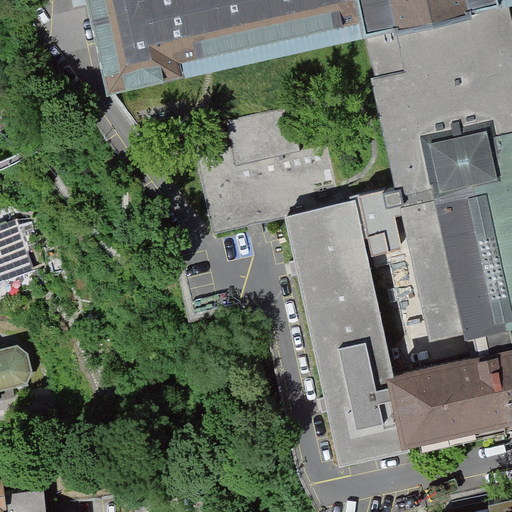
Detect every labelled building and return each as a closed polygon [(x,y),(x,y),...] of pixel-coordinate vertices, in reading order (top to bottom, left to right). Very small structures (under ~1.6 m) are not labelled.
[(511,0),(89,0),(110,89),(371,32),(403,25),(403,28),(476,12),(476,11),(506,5),(511,3),(511,0)] [(399,188),(405,213),(432,337),(474,328),(475,331),(511,322),(511,33),(506,5),(476,11),(476,12),(403,28),(403,25),(371,32),(379,71),(374,72),(399,188)] [(240,165),(303,151),(294,110),(230,124),(233,137),(240,165)] [(328,145),(303,151),(240,165),(233,137),(195,146),(216,237),(283,222),(342,209),(328,145)] [(339,467),(415,450),(413,441),(399,379),(363,222),(405,213),(399,188),(352,198),(354,206),(342,209),(283,222),(339,467)] [(18,221),(0,226),(0,283),(35,272),(18,221)] [(0,394),(23,389),(12,345),(0,348),(0,394)] [(511,353),(399,379),(413,441),(511,418),(511,353)] [(0,511),(7,511),(6,501),(11,500),(9,477),(8,472),(0,472),(0,511)] [(51,511),(46,476),(9,477),(11,500),(6,501),(7,511),(51,511)] [(208,511),(205,488),(119,500),(120,511),(208,511)] [(498,505),(463,511),(511,511),(511,492),(496,496),(498,505)]
